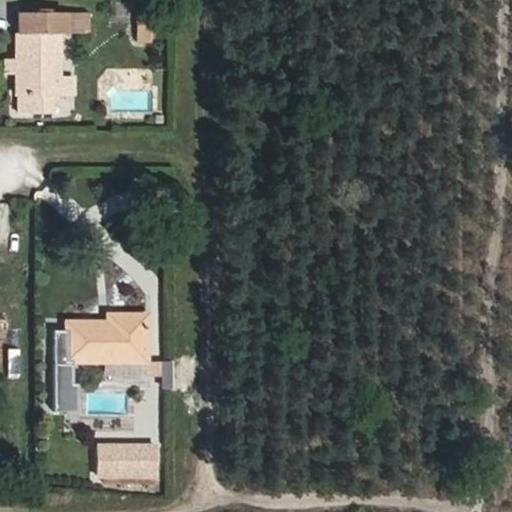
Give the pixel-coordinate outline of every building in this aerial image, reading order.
[(88,31),(88,12),(65,13),(65,32),(88,31)] [(60,78),(60,32),(65,32),(65,13),(18,13),(18,33),(16,33),(16,60),(16,73),(17,96),(20,96),(20,114),(52,114),(52,96),(60,96),(60,78)] [(146,29),(146,18),(136,18),(136,29),(146,29)] [(146,39),(146,29),(136,29),(136,39),(146,39)] [(16,73),(16,60),(5,60),(6,73),(16,73)] [(74,96),(74,78),(60,78),(60,96),(74,96)] [(146,361),(146,315),(107,315),(107,323),(66,323),(66,361),(146,361)] [(47,410),(72,411),(73,363),(47,363),(47,410)] [(156,475),(156,447),(95,447),(95,475),(102,475),(155,475),(156,475)]
